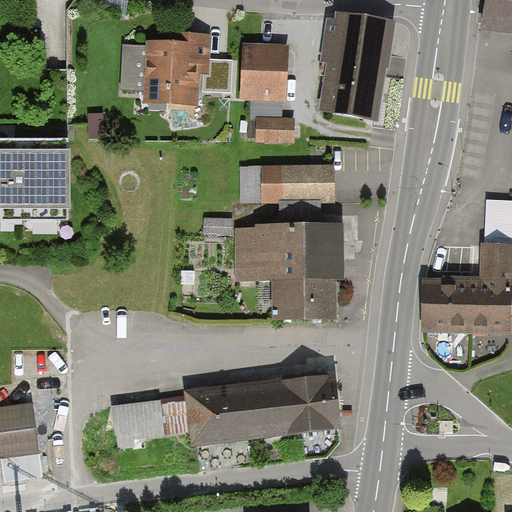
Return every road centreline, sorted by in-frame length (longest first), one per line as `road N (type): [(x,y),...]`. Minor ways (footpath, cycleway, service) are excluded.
road 1 (unclassified): [(0,509),(331,470),(380,473)]
road 2 (secondary): [(444,9),(391,377)]
road 3 (track): [(307,1),(312,118),(330,129),(430,146)]
road 4 (residential): [(444,9),(275,0)]
road 5 (unclassified): [(511,441),(442,391),(391,377)]
road 6 (unclassified): [(383,448),(511,448)]
